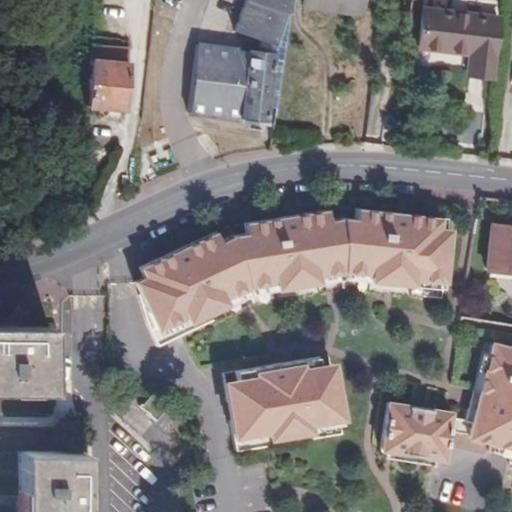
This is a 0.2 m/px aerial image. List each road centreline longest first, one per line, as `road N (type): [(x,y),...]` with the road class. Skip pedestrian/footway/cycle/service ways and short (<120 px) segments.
road 1 (tertiary): [(205,190),(311,168),(511,179)]
road 2 (tertiary): [(0,274),(205,190)]
road 3 (residential): [(205,190),(172,90),(203,0)]
